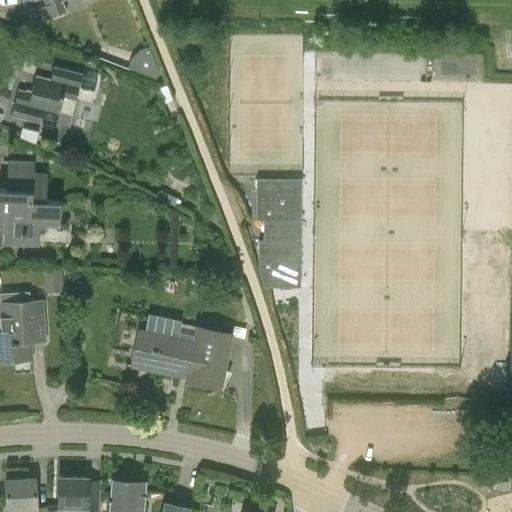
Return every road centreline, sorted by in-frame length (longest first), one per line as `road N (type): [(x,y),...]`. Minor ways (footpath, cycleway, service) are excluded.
road 1 (track): [(308,486),(288,371),(188,93),(145,0)]
road 2 (residential): [(308,486),(252,462),(135,436),(0,439)]
